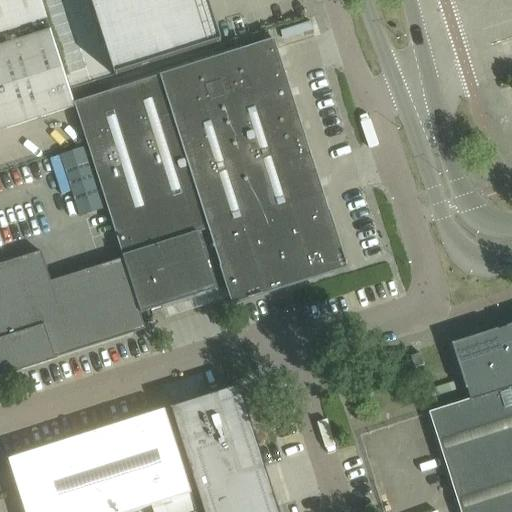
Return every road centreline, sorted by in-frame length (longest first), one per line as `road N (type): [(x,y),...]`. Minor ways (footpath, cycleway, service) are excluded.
road 1 (unclassified): [(291,349),(428,306),(411,220),(369,101)]
road 2 (unclassified): [(0,419),(238,340),(291,349)]
road 3 (secondary): [(397,90),(454,243),(472,259),(511,265)]
road 4 (secondary): [(511,229),(480,218),(460,189),(429,76)]
road 5 (unclassified): [(342,511),(291,349)]
